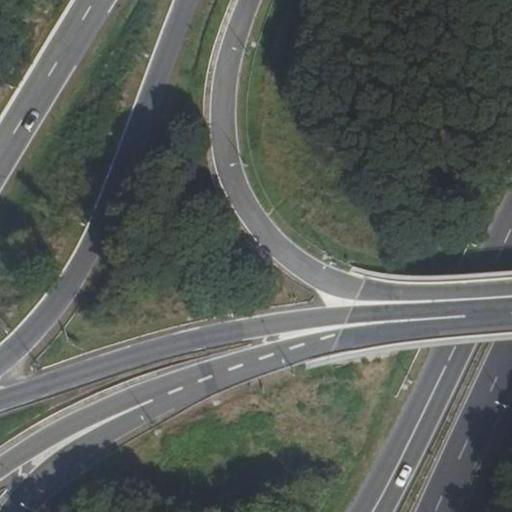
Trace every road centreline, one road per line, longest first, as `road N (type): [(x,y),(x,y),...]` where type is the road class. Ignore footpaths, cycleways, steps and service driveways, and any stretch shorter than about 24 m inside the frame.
road 1 (secondary): [(511,287),(369,290),(299,263),(256,223),(226,144),(225,93),(252,0)]
road 2 (secondary): [(0,398),(213,334),(457,315)]
road 3 (secondary): [(0,364),(54,315),(102,231),(191,0)]
road 4 (secondary): [(14,511),(49,473),(96,442),(288,351)]
road 5 (secondary): [(0,472),(83,419),(144,393),(288,351)]
road 6 (secondary): [(0,162),(99,0)]
road 7 (secondary): [(288,351),(457,315)]
road 8 (motorway): [(511,360),(441,511)]
road 9 (secondary): [(443,372),(360,511)]
road 10 (secondary): [(511,227),(443,372)]
road 11 (secondary): [(443,372),(383,511)]
